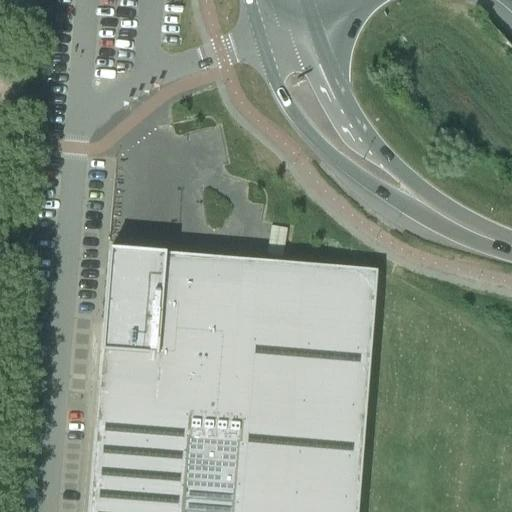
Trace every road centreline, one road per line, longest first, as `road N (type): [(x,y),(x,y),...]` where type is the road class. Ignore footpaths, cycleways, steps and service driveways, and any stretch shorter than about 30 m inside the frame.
road 1 (tertiary): [(260,37),(279,93),(341,165),(456,224)]
road 2 (tertiary): [(456,224),(365,135),(311,19)]
